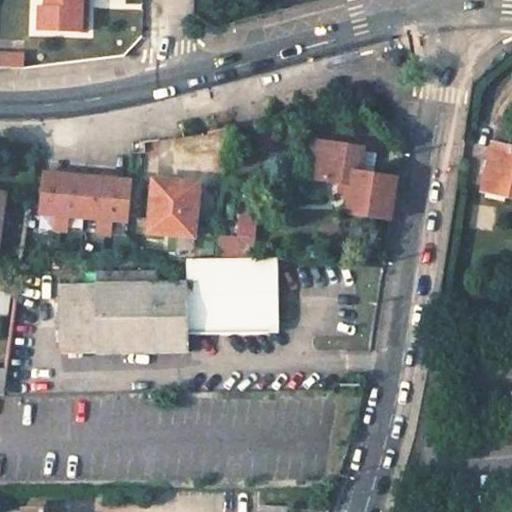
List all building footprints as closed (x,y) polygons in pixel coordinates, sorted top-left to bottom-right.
[(44,0),(45,9),(39,8),(38,31),(80,33),(81,0),(44,0)] [(0,52),(0,68),(28,68),(28,53),(0,52)] [(397,177),(355,170),(358,147),(315,141),(313,157),(327,160),(324,179),(344,181),(353,183),(351,197),(348,213),(391,219),(395,197),(397,177)] [(511,151),(494,148),(484,191),(511,197),(511,151)] [(327,160),(313,157),(310,177),(324,179),(327,160)] [(128,222),(132,182),(45,174),(42,214),(57,215),(56,230),(68,231),(69,216),(100,219),(99,234),(111,235),(112,220),(128,222)] [(195,235),(199,184),(155,180),(150,231),(195,235)] [(351,197),(353,183),(344,181),(342,196),(351,197)] [(30,199),(18,197),(15,223),(27,225),(30,199)] [(258,207),(241,205),(239,236),(256,237),(258,207)] [(254,258),(256,237),(239,236),(238,241),(225,240),(223,259),(254,258)] [(24,248),(17,247),(15,257),(22,258),(24,248)] [(159,269),(96,271),(96,282),(97,351),(190,349),(189,331),(270,330),(270,327),(276,320),(280,320),(277,258),(254,258),(223,259),(187,259),(188,280),(159,281),(159,269)] [(96,282),(59,284),(60,352),(97,351),(96,282)]
